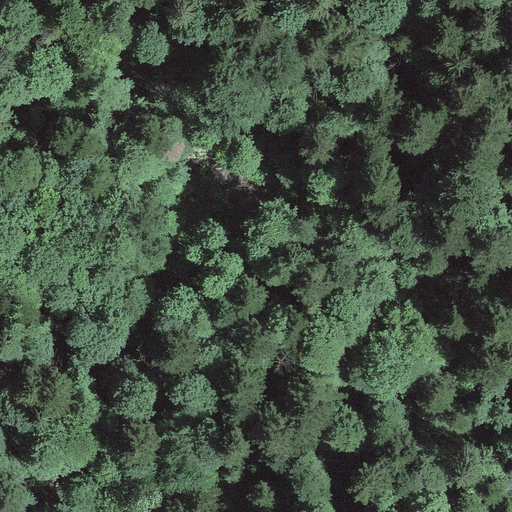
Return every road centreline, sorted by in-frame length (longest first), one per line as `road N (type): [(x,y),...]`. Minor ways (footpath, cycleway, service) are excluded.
road 1 (track): [(511,399),(394,253),(321,204),(256,119),(210,82),(124,35),(6,0)]
road 2 (track): [(0,397),(73,511)]
